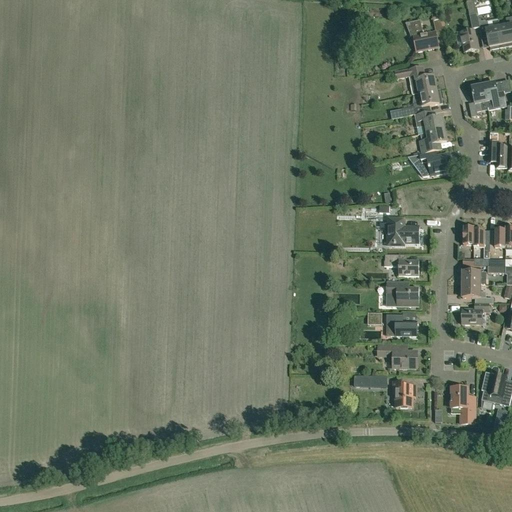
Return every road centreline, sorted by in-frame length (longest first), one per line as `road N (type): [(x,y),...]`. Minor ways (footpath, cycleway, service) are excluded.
road 1 (unclassified): [(0,504),(273,440),(367,432),(511,443)]
road 2 (residential): [(511,368),(434,356),(443,243),(457,205),(471,194)]
road 3 (residential): [(471,194),(478,172),(453,77),(511,60)]
